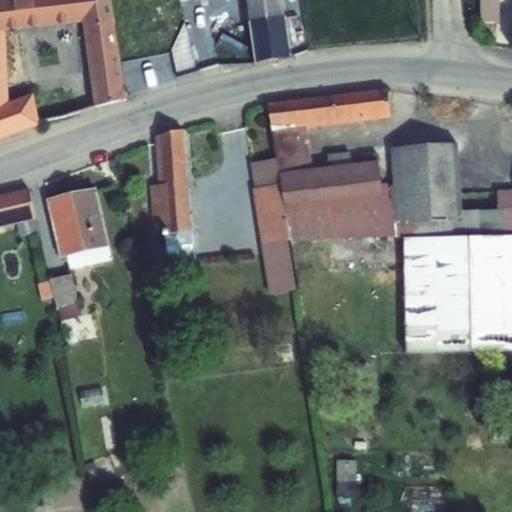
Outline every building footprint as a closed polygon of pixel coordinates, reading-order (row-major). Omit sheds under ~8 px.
[(0,0),(0,140),(38,126),(38,124),(31,97),(29,91),(8,97),(3,36),(78,28),(84,20),(96,108),(126,100),(109,0),(0,0)] [(282,0),(246,0),(255,65),(291,60),(282,0)] [(498,0),(480,0),(481,24),(499,24),(498,0)] [(272,128),(306,129),(390,119),(388,91),(268,105),(272,128)] [(277,161),(251,165),(254,190),(252,190),(261,246),(290,241),(291,243),(395,237),(393,225),(387,186),(381,186),(376,154),(361,156),(363,165),(352,166),(350,154),(327,156),(329,170),(313,172),(306,129),(272,128),(277,161)] [(158,186),(149,187),(153,236),(165,236),(166,249),(168,254),(176,261),(188,260),(195,251),(191,234),(184,132),(155,138),(158,186)] [(393,225),(395,237),(396,240),(511,234),(511,191),(497,192),(497,212),(462,212),(458,145),(391,150),(395,225),(393,225)] [(0,229),(36,221),(30,190),(0,196),(0,229)] [(95,191),(47,202),(61,259),(62,264),(67,263),(69,271),(112,261),(109,248),(95,191)] [(511,237),(406,240),(406,355),(511,351),(511,237)] [(71,276),(51,281),(57,312),(58,312),(67,344),(76,342),(71,321),(81,318),(71,276)] [(294,341),(273,343),(274,363),(296,361),(294,341)] [(102,390),(81,394),(82,408),(104,404),(102,390)] [(112,454),(96,462),(103,477),(119,469),(112,454)] [(338,463),(338,499),(359,499),(358,463),(338,463)]
